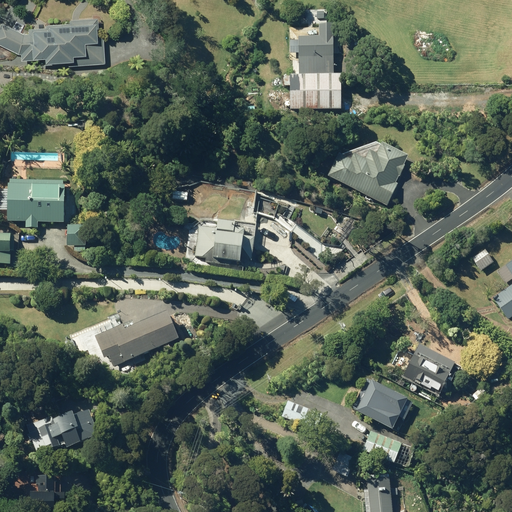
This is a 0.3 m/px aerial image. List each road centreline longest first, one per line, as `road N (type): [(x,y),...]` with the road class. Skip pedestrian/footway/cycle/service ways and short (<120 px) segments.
road 1 (residential): [(511,178),(193,398),(159,450),(172,511)]
road 2 (unknown): [(511,100),(351,104)]
